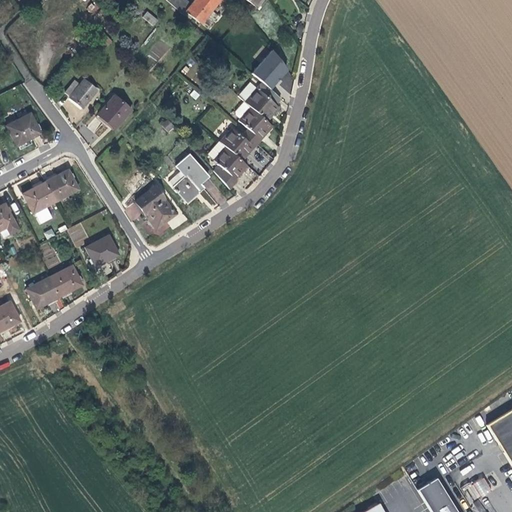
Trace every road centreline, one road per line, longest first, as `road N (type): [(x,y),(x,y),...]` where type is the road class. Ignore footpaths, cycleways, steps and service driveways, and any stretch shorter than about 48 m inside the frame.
road 1 (residential): [(152,259),(275,177),(290,147),(322,0)]
road 2 (track): [(324,511),(511,377)]
road 3 (residential): [(0,354),(152,259)]
road 4 (unknown): [(442,454),(471,439),(489,441),(494,453),(458,479),(475,511)]
road 5 (residential): [(75,143),(152,259)]
